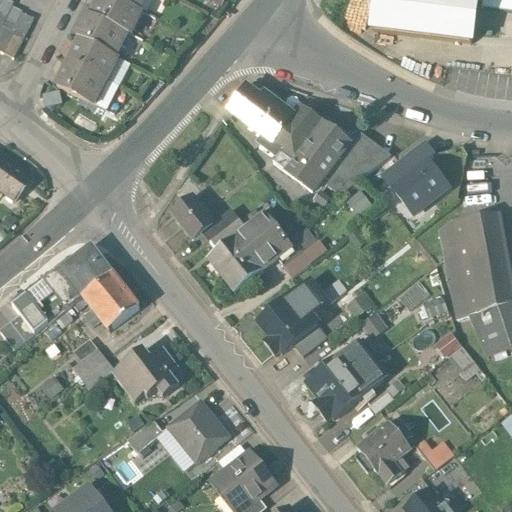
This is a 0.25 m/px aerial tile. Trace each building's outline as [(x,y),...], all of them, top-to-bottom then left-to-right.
[(2,0),(0,5),(0,25),(2,27),(11,9),(13,5),(2,0)] [(139,14),(110,0),(101,0),(92,20),(128,39),(131,40),(143,17),(139,14)] [(110,0),(139,14),(146,0),(110,0)] [(480,0),(374,0),(371,31),(474,45),(479,9),(480,0)] [(511,0),(480,0),(479,9),(511,13),(511,0)] [(22,15),(11,9),(2,27),(1,29),(12,34),(21,15),(22,15)] [(21,15),(12,34),(23,40),(33,21),(21,15)] [(92,20),(89,18),(77,41),(117,61),(128,39),(92,20)] [(12,34),(1,29),(0,30),(0,55),(0,56),(12,34)] [(12,34),(0,56),(12,62),(23,40),(12,34)] [(117,61),(81,44),(69,67),(108,86),(120,63),(117,61)] [(108,86),(69,67),(58,89),(97,108),(108,86)] [(229,115),(271,146),(293,117),(265,95),(261,100),(247,88),(229,115)] [(351,145),(300,107),(293,117),(271,146),(282,154),(273,166),(312,196),(324,180),(327,183),(323,188),(340,199),(392,159),(358,134),(351,145)] [(435,165),(423,150),(393,173),(398,179),(387,188),(413,221),(446,195),(427,170),(435,165)] [(31,184),(3,164),(0,167),(0,195),(14,206),(31,184)] [(373,210),(362,196),(348,207),(359,221),(373,210)] [(217,230),(194,201),(173,217),(196,247),(217,230)] [(511,300),(497,218),(451,226),(439,235),(458,323),(471,320),(490,362),(511,354),(511,300)] [(288,247),(267,219),(239,241),(267,275),(280,265),(294,254),(288,247)] [(305,233),(288,247),(294,254),(280,265),(285,271),(316,245),(305,233)] [(267,275),(239,241),(208,266),(236,300),(267,275)] [(316,245),(285,271),(295,283),(326,258),(316,245)] [(113,278),(90,249),(12,310),(20,320),(35,339),(81,303),(113,278)] [(141,313),(113,278),(81,303),(109,338),(141,313)] [(322,296),(311,282),(256,327),(269,343),(265,347),(276,361),(281,357),(282,359),(296,348),(321,328),(315,320),(331,307),(322,296)] [(338,283),(322,296),(331,307),(347,294),(338,283)] [(363,298),(347,310),(356,323),(372,311),(363,298)] [(445,305),(426,310),(429,323),(448,318),(445,305)] [(377,316),(361,329),(372,343),(388,330),(377,316)] [(35,339),(20,320),(11,328),(25,346),(35,339)] [(25,346),(11,328),(2,335),(16,354),(25,346)] [(321,328),(296,348),(307,361),(332,340),(321,328)] [(434,329),(422,337),(429,346),(440,338),(434,329)] [(75,356),(82,366),(98,353),(90,343),(75,356)] [(359,346),(338,362),(357,385),(353,388),(360,397),(364,402),(388,383),(359,346)] [(153,363),(143,350),(114,373),(112,375),(113,377),(136,407),(147,399),(150,401),(157,395),(163,403),(179,390),(170,380),(180,372),(165,353),(153,363)] [(91,394),(113,377),(112,375),(114,373),(98,353),(82,366),(74,372),(91,394)] [(357,385),(338,362),(319,377),(344,410),(360,397),(353,388),(357,385)] [(64,393),(54,381),(45,389),(54,401),(64,393)] [(387,396),(369,411),(378,422),(396,407),(387,396)] [(232,442),(202,403),(166,430),(196,469),(232,442)] [(163,438),(154,426),(127,444),(138,457),(163,438)] [(394,435),(388,427),(357,452),(363,460),(358,464),(368,476),(372,473),(387,492),(410,474),(403,464),(413,457),(410,453),(418,447),(403,428),(394,435)] [(425,446),(418,451),(436,474),(453,460),(443,447),(432,456),(425,446)] [(281,489),(252,454),(211,487),(231,511),(252,511),(257,509),(281,489)] [(100,468),(92,474),(98,483),(106,477),(100,468)] [(112,511),(92,484),(73,498),(54,511),(112,511)] [(446,511),(431,493),(407,511),(446,511)]
